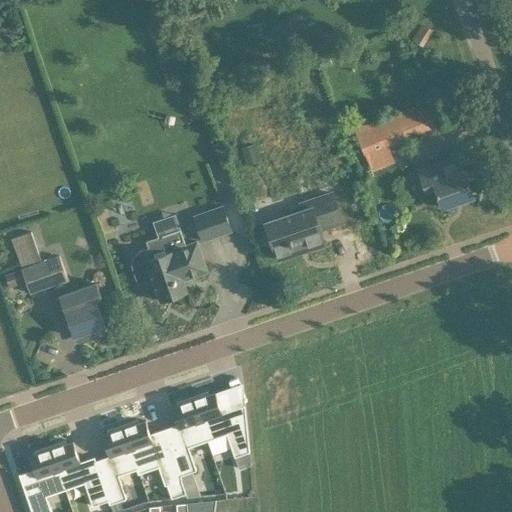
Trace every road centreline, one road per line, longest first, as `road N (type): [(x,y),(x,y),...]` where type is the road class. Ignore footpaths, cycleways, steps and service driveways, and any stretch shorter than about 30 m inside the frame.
road 1 (residential): [(0,421),(511,245)]
road 2 (residential): [(511,149),(461,0)]
